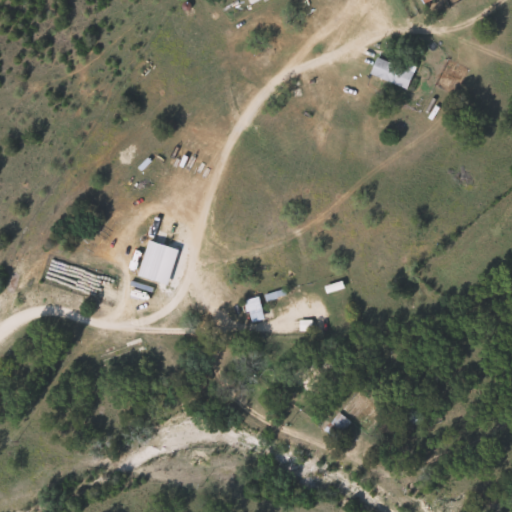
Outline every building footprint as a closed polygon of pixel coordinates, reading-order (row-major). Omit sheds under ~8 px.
[(406,90),(414,73),(380,56),(371,72),(406,90)] [(265,319),(258,296),(245,300),(251,322),(265,319)] [(310,370),(301,365),(292,381),(322,398),(340,367),(318,355),(310,370)] [(420,415),(410,408),(406,414),(415,421),(420,415)] [(327,428),(336,437),(350,423),(341,414),(327,428)]
